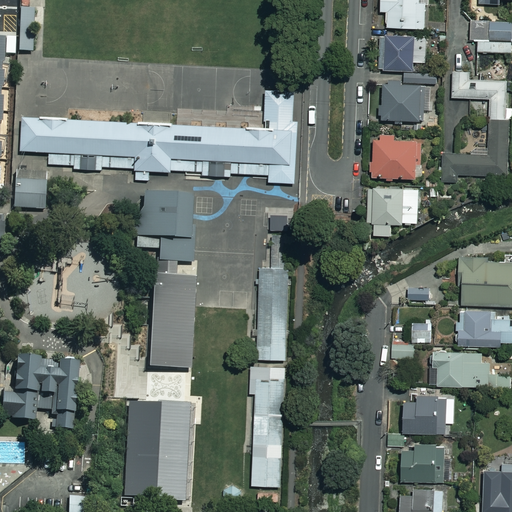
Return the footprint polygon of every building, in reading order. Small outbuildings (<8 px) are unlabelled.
[(381,0),(381,12),(388,12),(387,28),(425,30),(426,0),(381,0)] [(30,7),(21,7),(19,50),(33,51),(35,7),(30,7)] [(511,22),(471,22),(471,41),(478,41),(478,52),(511,52),(511,22)] [(414,35),(381,34),(380,70),(413,71),(414,35)] [(489,119),(506,120),(507,82),(470,81),(470,73),(453,72),(452,98),(490,100),(489,119)] [(428,110),(429,85),(435,85),(435,74),(405,74),(404,86),(383,85),(382,120),(424,122),(424,110),(428,110)] [(291,124),(292,92),(268,91),(266,127),(251,125),(172,122),(156,121),(140,121),(68,118),(26,116),(25,149),(51,150),(51,161),(294,172),(296,124),(291,124)] [(506,120),(489,119),(488,156),(443,154),(442,182),(458,182),(458,175),(507,177),(510,120),(506,120)] [(394,136),(374,136),(373,179),(416,179),(416,168),(420,168),(420,141),(394,141),(394,136)] [(48,171),(16,170),(14,207),(46,209),(48,171)] [(189,260),(191,191),(140,189),(140,206),(120,231),(138,236),(157,236),(156,259),(176,260),(189,260)] [(418,189),(368,189),(368,224),(375,224),(375,236),(392,236),(391,223),(418,223),(418,189)] [(488,259),(460,258),(459,283),(462,283),(462,306),(511,306),(511,263),(488,263),(488,259)] [(176,277),(176,260),(156,259),(151,366),(191,368),(195,278),(176,277)] [(286,262),(258,261),(254,360),(283,361),(286,262)] [(431,288),(408,288),(408,301),(431,300),(431,288)] [(496,311),(458,310),(458,346),(511,346),(511,327),(510,327),(510,318),(496,318),(496,311)] [(433,343),(432,323),(412,324),(413,343),(433,343)] [(414,344),(393,344),(393,359),(414,359),(414,344)] [(483,353),(434,352),(433,366),(430,366),(430,385),(509,388),(510,362),(483,361),(483,353)] [(78,429),(80,359),(13,357),(12,391),(4,391),(3,417),(33,418),(33,409),(50,410),(50,428),(78,429)] [(283,363),(249,362),(248,392),(255,392),(252,483),(279,483),(283,363)] [(455,398),(417,397),(417,405),(405,405),(404,434),(446,434),(446,423),(454,423),(455,398)] [(405,435),(389,435),(389,446),(405,446),(405,435)] [(447,446),(416,445),(416,452),(402,451),(402,481),(446,482),(447,446)] [(511,511),(511,464),(502,465),(502,473),(484,473),(484,511),(511,511)] [(442,511),(443,490),(414,489),(414,496),(401,496),(400,511),(442,511)]
